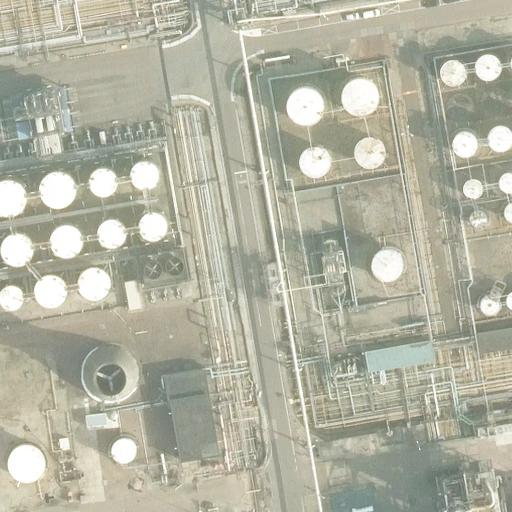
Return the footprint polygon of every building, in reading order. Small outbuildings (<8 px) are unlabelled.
[(475,69),(494,76),(501,59),(481,52),(475,69)] [(439,73),(457,85),(468,69),(450,57),(439,73)] [(379,97),(379,96),(379,93),(377,88),(373,82),(369,79),(365,77),(358,76),(351,78),(347,81),(344,83),(341,90),(340,96),(341,104),(345,110),(350,114),(358,116),(362,116),(367,114),(373,110),(377,104),(379,97)] [(322,108),(322,107),(321,100),(319,96),(317,94),(311,89),(304,87),(297,88),(293,90),(289,92),(286,96),(284,99),(283,107),(283,111),(284,115),(287,120),(293,125),(301,127),(308,126),(315,123),(320,117),(321,113),(322,108)] [(19,117),(23,143),(64,137),(61,111),(19,117)] [(467,129),(453,139),(464,154),(478,144),(467,129)] [(384,154),(383,148),(379,142),(374,139),(369,138),(362,138),(357,141),(353,146),(351,152),(352,159),(355,165),(360,169),(367,170),(370,170),(375,169),(379,165),(382,161),(384,154)] [(328,164),(328,163),(327,157),(323,152),(318,148),(311,147),(305,148),(300,152),(297,157),(296,164),(297,170),(301,175),(306,178),(312,179),(317,178),(322,175),(326,170),(328,164)] [(174,166),(174,162),(173,159),(169,154),(166,152),(163,150),(156,149),(150,152),(146,155),(142,161),(142,166),(143,173),(147,178),(152,181),(157,182),(164,181),(169,178),(173,173),(174,166)] [(131,176),(131,175),(130,169),(127,164),(123,161),(116,159),(109,160),(104,163),(100,167),(99,171),(98,175),(99,180),(102,186),(107,190),(114,192),(120,191),(123,189),(126,187),(129,182),(131,176)] [(85,185),(84,179),(81,174),(75,170),(70,168),(66,168),(62,169),(57,173),(53,178),(52,183),(52,187),(53,191),(57,196),(62,200),(67,201),(74,200),(80,197),(83,192),(85,185)] [(39,197),(39,196),(38,191),(34,185),(29,181),(21,180),(16,181),(10,185),(7,191),(6,197),(7,203),(9,206),(12,209),(17,212),(24,213),(30,211),(34,208),(38,203),(39,197)] [(390,210),(390,205),(387,199),(382,196),(376,194),(373,194),(369,195),(364,198),(360,203),(358,209),(359,215),(363,220),(365,223),(368,225),(373,226),(379,225),(385,222),(389,217),(390,210)] [(179,213),(178,206),(175,201),(172,199),(169,197),(163,196),(157,197),(154,199),(151,201),(148,206),(146,212),(147,218),(151,224),(155,227),(161,229),(168,228),(174,225),(178,220),(179,213)] [(339,220),(337,213),(334,209),(329,205),(323,203),(317,204),(314,206),(311,208),(307,213),(306,219),(307,225),(310,231),(315,234),(321,236),(327,235),(333,232),(337,226),(339,220)] [(138,223),(138,222),(137,215),(133,210),(127,207),(122,206),(116,207),(110,210),(107,215),(105,222),(106,226),(107,229),(110,234),(116,238),(122,239),(127,238),(133,234),(137,229),(138,223)] [(92,232),(92,228),(91,224),(87,219),(81,216),(74,215),(68,217),(64,221),(60,226),(59,232),(61,238),(64,243),(67,246),(70,247),(76,248),(81,247),(84,246),(88,243),(91,238),(92,232)] [(46,242),(46,241),(45,235),(42,230),(38,227),(32,225),(28,225),(24,226),(18,229),(16,232),(14,235),(13,241),(15,247),(18,252),(21,255),(24,256),(29,257),(35,256),(38,255),(42,252),(45,247),(46,242)] [(186,248),(140,255),(145,285),(191,279),(186,248)] [(399,266),(398,260),(394,255),(389,252),(384,251),(378,253),(374,255),(371,260),(370,266),(370,271),(373,275),(378,279),(383,281),(389,280),(395,277),(397,272),(399,266)] [(346,270),(344,264),(341,259),(337,255),(330,253),(324,254),(318,257),(314,262),(313,266),(312,270),(313,276),(316,281),(321,285),(327,287),(331,287),(335,285),(341,282),(344,277),(346,270)] [(110,282),(110,278),(109,274),(105,269),(99,266),(92,265),(86,267),(82,271),(78,276),(77,282),(79,288),(82,293),(85,296),(88,297),(94,298),(99,297),(102,296),(106,293),(109,288),(110,282)] [(70,288),(70,284),(69,280),(65,275),(59,272),(52,271),(46,273),(42,277),(39,281),(37,288),(39,294),(42,299),(45,302),(48,303),(53,304),(59,303),(62,302),(66,299),(69,294),(70,288)] [(511,327),(476,333),(479,352),(511,346),(511,327)] [(431,341),(364,352),(367,371),(434,360),(431,341)] [(143,384),(143,383),(142,376),(140,371),(138,368),(134,363),(131,360),(125,358),(120,356),(114,356),(110,356),(104,358),(100,361),(96,364),(93,369),(90,374),(89,378),(88,384),(89,389),(91,394),(93,398),(97,403),(100,406),(105,408),(111,410),(117,410),(126,408),(131,406),(136,402),(139,398),(141,393),(142,389),(143,384)] [(205,369),(166,376),(180,462),(219,455),(205,369)] [(132,460),(136,442),(118,438),(113,455),(132,460)] [(57,469),(55,463),(52,458),(47,454),(41,453),(34,454),(30,457),(26,462),(25,468),(26,474),(29,479),(31,482),(35,484),(40,485),(46,484),(51,481),(55,476),(57,469)] [(496,511),(488,461),(432,471),(439,511),(496,511)] [(384,511),(379,479),(327,488),(330,511),(384,511)] [(102,502),(103,485),(82,483),(81,500),(102,502)]
